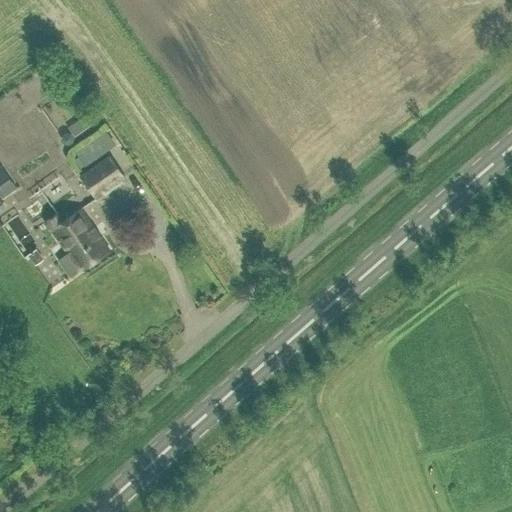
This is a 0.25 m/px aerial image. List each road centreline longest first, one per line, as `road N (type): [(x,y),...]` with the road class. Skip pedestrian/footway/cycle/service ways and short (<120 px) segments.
road 1 (unclassified): [(4,511),(511,67)]
road 2 (primary): [(96,511),(511,145)]
